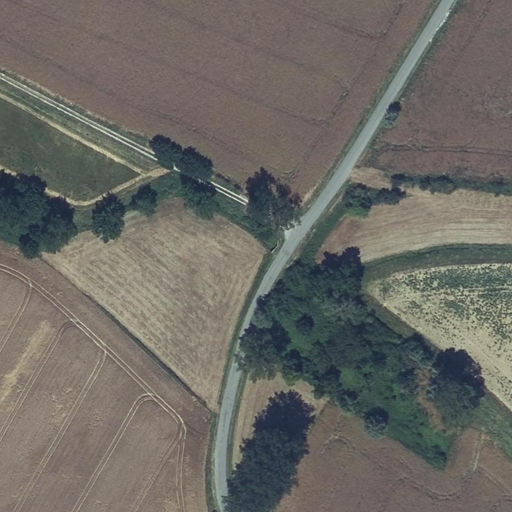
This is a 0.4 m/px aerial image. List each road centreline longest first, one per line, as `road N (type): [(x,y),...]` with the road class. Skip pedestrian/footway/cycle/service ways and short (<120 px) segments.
road 1 (unclassified): [(447,0),(255,311),(222,438),(225,511)]
road 2 (track): [(294,237),(256,208),(0,74)]
